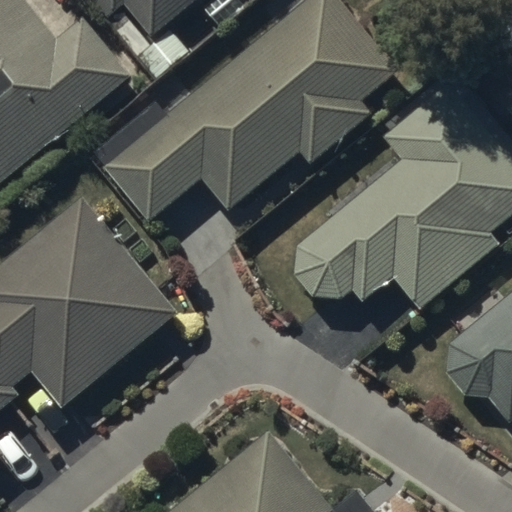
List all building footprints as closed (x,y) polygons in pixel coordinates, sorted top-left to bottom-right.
[(0,0),(0,183),(133,77),(84,16),(59,37),(28,0),(0,0)] [(91,0),(108,19),(124,6),(154,41),(202,0),(91,0)] [(399,69),(339,0),(304,0),(169,115),(158,102),(93,157),(149,222),(201,178),(230,211),(302,151),(311,162),(369,113),(360,102),(399,69)] [(511,18),(492,35),(511,59),(511,18)] [(385,136),(404,158),(299,244),(294,271),(315,297),(341,298),(353,288),(362,299),(394,273),(420,304),(493,243),(485,234),(511,211),(511,162),(448,85),(385,136)] [(181,312),(83,195),(0,264),(0,458),(4,455),(0,449),(0,411),(19,396),(12,387),(31,372),(63,410),(181,312)] [(511,294),(449,343),(446,371),(467,395),(490,396),(511,423),(511,421),(511,294)] [(330,511),(268,434),(170,511),(330,511)]
